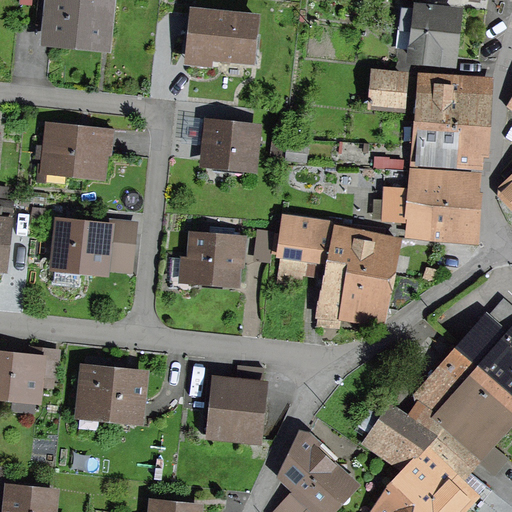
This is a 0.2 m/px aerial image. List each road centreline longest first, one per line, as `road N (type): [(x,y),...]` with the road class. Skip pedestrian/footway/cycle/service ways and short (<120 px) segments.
road 1 (residential): [(0,97),(158,118),(140,343)]
road 2 (residential): [(503,252),(378,339),(314,364)]
road 3 (residential): [(511,55),(487,213),(503,252)]
road 4 (residential): [(140,343),(314,364)]
road 5 (residential): [(314,364),(252,511)]
road 6 (residential): [(0,329),(140,343)]
